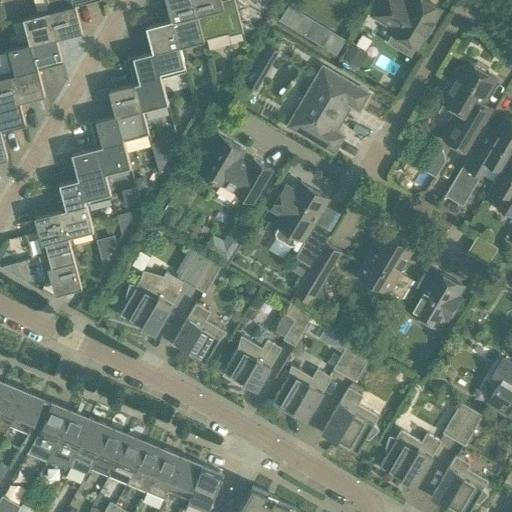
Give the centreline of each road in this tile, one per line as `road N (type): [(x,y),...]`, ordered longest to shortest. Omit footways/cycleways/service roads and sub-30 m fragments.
road 1 (residential): [(383,509),(165,384),(0,306)]
road 2 (residential): [(0,227),(129,0)]
road 3 (residential): [(368,172),(474,0)]
